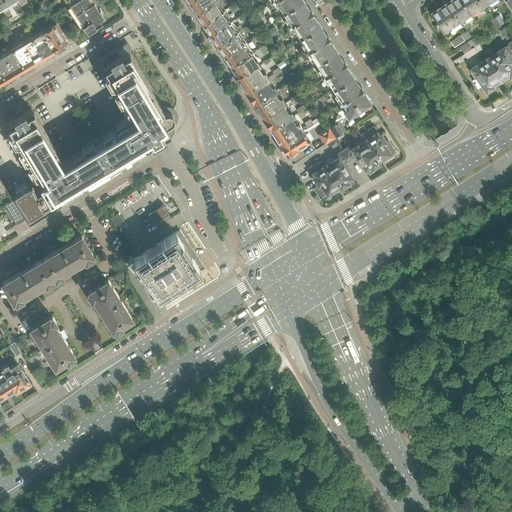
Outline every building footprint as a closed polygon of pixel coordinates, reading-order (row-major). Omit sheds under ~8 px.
[(0,0),(0,8),(13,0),(0,0)] [(104,15),(99,7),(98,8),(93,0),(75,0),(70,4),(69,4),(81,23),(80,24),(81,25),(80,26),(85,32),(87,31),(96,25),(95,25),(101,21),(99,22),(97,19),(104,15)] [(209,4),(215,0),(193,0),(189,3),(188,5),(191,9),(194,9),(196,13),(195,13),(196,14),(203,9),(205,9),(209,7),(209,4)] [(216,15),(224,10),(228,8),(225,4),(222,6),(217,0),(215,0),(209,4),(209,7),(205,9),(203,9),(196,14),(195,16),(198,20),(201,20),(203,23),(202,24),(203,24),(209,20),(212,20),(216,17),(216,15)] [(283,13),(301,0),(271,0),(273,2),(274,1),(283,13)] [(299,39),(320,25),(313,15),(314,15),(310,9),(309,9),(303,0),(301,0),(283,13),(290,24),(288,25),(289,27),(291,26),(299,39)] [(463,20),(473,14),(473,13),(464,0),(450,0),(447,2),(446,1),(442,4),(441,4),(442,5),(432,12),(441,25),(440,26),(443,31),(444,30),(445,32),(446,31),(448,33),(449,32),(448,30),(461,21),(462,23),(464,22),(463,20)] [(464,0),(473,13),(483,7),(484,9),(486,7),(485,6),(494,0),(464,0)] [(49,8),(42,3),(40,8),(42,12),(49,8)] [(223,26),(232,21),(224,10),(216,15),(216,17),(212,20),(209,20),(203,24),(202,26),(205,31),(208,31),(210,34),(209,34),(210,35),(217,31),(219,31),(223,28),(223,26)] [(267,21),(260,10),(254,14),(262,25),(267,21)] [(69,42),(63,33),(56,21),(50,24),(51,25),(64,45),(69,42)] [(230,36),(238,31),(248,24),(246,21),(240,25),(236,27),(232,21),(223,26),(223,28),(219,31),(217,31),(210,35),(209,37),(212,41),(215,41),(217,45),(223,40),(225,40),(230,38),(230,36)] [(64,45),(51,25),(31,37),(44,57),(64,45)] [(316,64),(336,51),(330,41),(331,40),(327,34),(326,35),(320,25),(299,39),(307,50),(305,51),(306,53),(308,52),(316,64)] [(12,33),(9,28),(3,32),(6,37),(12,33)] [(74,39),(68,30),(63,33),(69,42),(74,39)] [(237,47),(245,42),(238,31),(230,36),(230,38),(225,40),(223,40),(217,45),(216,45),(217,46),(216,47),(219,52),(221,52),(224,55),(223,55),(224,56),(231,51),(233,52),(237,49),(237,47)] [(455,47),(465,40),(462,35),(451,41),(455,47)] [(44,57),(31,37),(12,48),(25,68),(36,61),(44,57)] [(511,40),(507,44),(508,45),(495,53),(509,75),(510,74),(511,76),(511,77),(511,76),(511,55),(511,54),(511,53),(511,40)] [(465,53),(472,48),(468,42),(468,41),(460,46),(461,48),(462,48),(465,53)] [(244,57),(252,52),(245,42),(237,47),(237,49),(233,52),(231,51),(224,56),(223,58),(226,62),(228,62),(231,66),(236,61),(239,62),(243,59),(244,57)] [(279,52),(286,47),(283,43),(276,48),(279,52)] [(13,119),(6,123),(8,126),(9,128),(41,182),(39,183),(42,188),(36,191),(31,182),(15,192),(13,193),(22,208),(23,207),(28,216),(30,215),(57,199),(58,198),(57,196),(62,193),(63,196),(64,196),(66,195),(140,151),(139,149),(141,148),(146,145),(146,146),(147,145),(146,144),(149,142),(150,144),(150,143),(151,142),(152,143),(153,143),(153,142),(154,141),(155,141),(155,142),(156,141),(156,140),(159,138),(160,138),(160,139),(161,138),(160,137),(162,136),(162,137),(163,137),(164,137),(164,136),(163,135),(166,133),(167,133),(168,132),(168,130),(168,128),(171,126),(172,126),(172,125),(174,124),(175,122),(177,119),(177,117),(177,114),(175,111),(174,109),(172,108),(170,107),(167,107),(165,107),(162,108),(131,55),(124,44),(117,48),(105,55),(99,59),(103,66),(104,69),(105,70),(133,118),(114,130),(115,133),(84,152),(83,149),(63,161),(34,112),(33,111),(31,108),(25,112),(24,112),(21,114),(16,116),(13,118),(13,119)] [(468,58),(478,52),(475,47),(472,48),(465,53),(464,53),(468,58)] [(25,68),(12,48),(0,55),(0,70),(6,79),(25,68)] [(353,76),(347,66),(348,66),(344,60),(343,60),(336,51),(316,64),(324,76),(322,77),(322,79),(325,78),(332,89),(353,76)] [(258,66),(260,65),(256,60),(257,59),(252,52),(244,57),(243,59),(239,62),(236,61),(231,66),(230,66),(231,67),(230,69),(233,73),(235,73),(238,76),(236,77),(237,79),(244,73),(247,74),(258,66)] [(509,75),(495,53),(484,60),(498,81),(499,83),(500,84),(502,84),(506,82),(506,80),(507,80),(506,79),(505,77),(509,75)] [(88,59),(83,62),(87,68),(92,66),(88,59)] [(498,81),(484,60),(472,68),(473,70),(470,72),(475,78),(473,80),(478,88),(483,84),(488,91),(495,87),(495,86),(494,86),(493,85),(495,84),(498,81)] [(260,84),(266,79),(269,78),(264,71),(262,72),(258,66),(247,74),(244,73),(237,79),(240,84),(242,84),(243,85),(245,87),(244,88),(245,89),(245,90),(247,94),(260,86),(260,84)] [(367,104),(370,102),(363,92),(364,91),(360,85),(359,86),(353,76),(332,89),(340,101),(338,102),(340,105),(342,104),(344,108),(342,109),(347,116),(345,117),(345,118),(350,115),(352,115),(355,113),(356,111),(362,107),(363,108),(367,106),(367,104)] [(274,92),(277,90),(273,85),(271,86),(266,79),(260,84),(260,86),(247,94),(250,99),(252,99),(252,100),(253,99),(254,101),(252,103),(253,104),(263,98),(265,98),(274,92)] [(283,104),(283,105),(285,103),(280,97),(279,98),(274,92),(265,98),(263,98),(253,104),(257,109),(259,110),(259,111),(260,111),(261,113),(262,114),(261,116),(263,119),(277,110),(277,108),(283,104)] [(298,113),(313,104),(310,99),(301,104),(302,106),(296,110),(298,113)] [(292,117),(294,116),(290,111),(288,112),(283,105),(283,104),(277,108),(277,110),(263,119),(267,124),(268,125),(269,125),(271,127),(269,128),(270,129),(280,123),(282,123),(291,117),(292,117)] [(290,136),(302,128),(297,122),(296,123),(292,117),(291,117),(282,123),(280,123),(270,129),(273,135),(275,135),(276,137),(277,136),(278,138),(278,139),(278,140),(278,142),(280,144),(290,137),(290,136)] [(331,132),(342,126),(339,121),(328,128),(331,132)] [(394,150),(390,143),(388,140),(386,141),(381,134),(379,135),(378,134),(377,133),(378,132),(374,126),(367,131),(363,125),(356,129),(361,136),(363,139),(363,138),(365,141),(378,161),(394,150)] [(335,138),(345,131),(342,126),(331,132),(335,138)] [(296,150),(310,141),(310,140),(312,138),(308,132),(305,134),(302,128),(290,136),(290,137),(280,144),(280,145),(282,144),(283,146),(283,147),(283,149),(287,156),(289,155),(289,156),(297,151),(296,150)] [(379,163),(378,161),(365,141),(351,149),(349,146),(343,150),(350,160),(355,157),(354,156),(356,155),(358,159),(356,160),(359,165),(362,164),(365,169),(369,167),(370,167),(371,169),(380,163),(379,163)] [(350,170),(347,165),(345,167),(342,163),(344,162),(345,163),(350,160),(343,150),(338,153),(340,155),(326,165),(337,184),(340,188),(349,183),(347,181),(348,180),(351,177),(348,172),(350,170)] [(337,184),(326,165),(322,160),(318,162),(309,168),(313,174),(314,173),(314,175),(315,176),(313,177),(318,185),(316,187),(320,198),(322,197),(335,188),(334,186),(337,184)] [(24,218),(13,200),(4,205),(6,209),(6,210),(8,213),(10,214),(16,225),(25,219),(24,218)] [(170,217),(167,213),(168,213),(163,205),(149,214),(154,222),(155,221),(158,225),(170,217)] [(124,220),(119,212),(110,218),(115,225),(124,220)] [(205,268),(199,259),(180,230),(134,259),(131,255),(127,257),(129,261),(127,263),(152,301),(173,287),(172,285),(175,283),(182,279),(183,281),(205,268)] [(93,255),(81,235),(41,259),(53,278),(55,277),(55,279),(62,275),(61,274),(73,266),(84,260),(85,261),(92,257),(91,256),(93,255)] [(38,287),(45,283),(46,285),(53,281),(52,279),(53,278),(41,259),(2,283),(13,302),(15,301),(16,303),(23,299),(22,297),(30,292),(38,287)] [(119,297),(107,279),(88,291),(89,293),(87,294),(92,300),(93,299),(98,307),(103,315),(113,330),(114,329),(115,331),(122,327),(121,325),(132,318),(121,300),(124,298),(122,295),(119,297)] [(74,355),(59,331),(55,324),(56,323),(52,316),(50,317),(49,315),(30,328),(55,367),(66,360),(67,361),(74,357),(73,356),(74,355)] [(21,352),(14,342),(9,345),(16,356),(21,352)] [(30,382),(26,376),(25,376),(22,371),(25,369),(22,365),(19,367),(17,363),(10,368),(7,364),(1,368),(16,392),(22,388),(25,388),(28,386),(28,384),(30,383),(29,382),(30,382)] [(0,401),(16,392),(1,368),(0,368),(0,372),(0,373),(0,401)]
